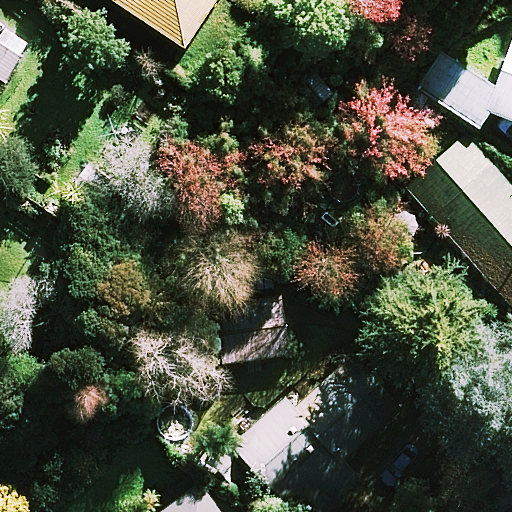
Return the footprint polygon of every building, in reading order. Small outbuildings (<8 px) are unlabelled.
[(113,0),(182,45),(211,0),(113,0)] [(511,31),(493,78),(435,55),(418,97),(479,122),(485,108),(511,118),(511,31)] [(0,86),(20,56),(0,42),(0,86)] [(331,88),(309,64),(281,91),(303,114),(331,88)] [(511,190),(462,135),(404,188),(511,307),(511,190)] [(287,351),(276,294),(212,306),(222,363),(287,351)] [(397,406),(346,351),(282,409),(277,404),(233,445),(294,511),(323,511),(358,480),(339,459),(397,406)] [(219,511),(197,482),(157,511),(219,511)]
